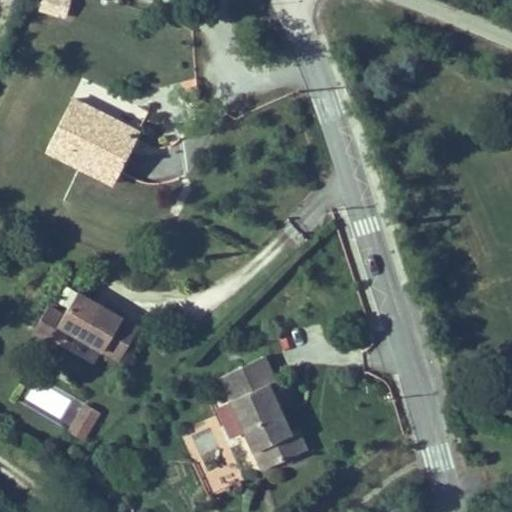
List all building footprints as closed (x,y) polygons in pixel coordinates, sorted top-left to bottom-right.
[(36,0),(33,9),(63,22),(71,0),(36,0)] [(44,159),(111,192),(139,135),(72,102),(44,159)] [(54,317),(113,352),(133,319),(102,300),(98,306),(88,300),(92,294),(74,284),(59,308),(54,317)] [(102,300),(92,294),(88,300),(98,306),(102,300)] [(54,317),(59,308),(44,299),(30,323),(45,332),(54,317)] [(218,376),(259,457),(275,449),(284,467),(315,452),(305,433),(299,436),(273,386),(282,381),(268,351),(218,376)] [(87,427),(97,410),(84,401),(73,419),(87,427)] [(81,437),(87,427),(73,419),(70,424),(68,429),(81,437)] [(275,449),(259,457),(268,475),(284,467),(275,449)]
